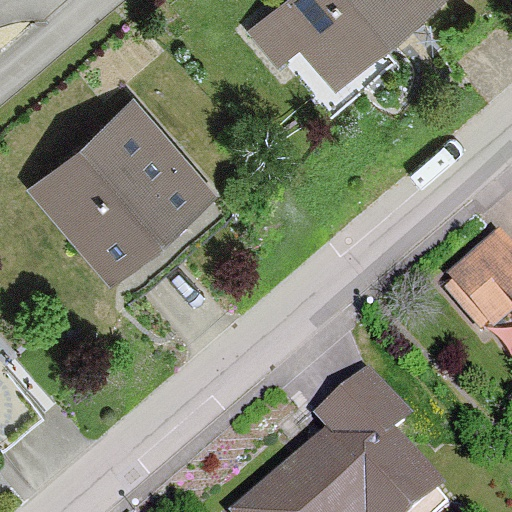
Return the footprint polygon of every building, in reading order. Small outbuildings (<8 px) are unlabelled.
[(442,0),(297,0),(255,37),(288,74),(308,56),(339,91),(442,0)] [(215,196),(134,105),(38,190),(119,281),(215,196)] [(230,212),(215,196),(119,281),(133,297),(230,212)] [(511,244),(508,239),(456,284),(486,318),(505,302),(511,310),(511,244)] [(451,511),(458,506),(403,440),(417,428),(374,376),(318,423),(331,440),(243,511),(451,511)] [(0,459),(10,451),(51,417),(20,380),(0,397),(0,459)]
